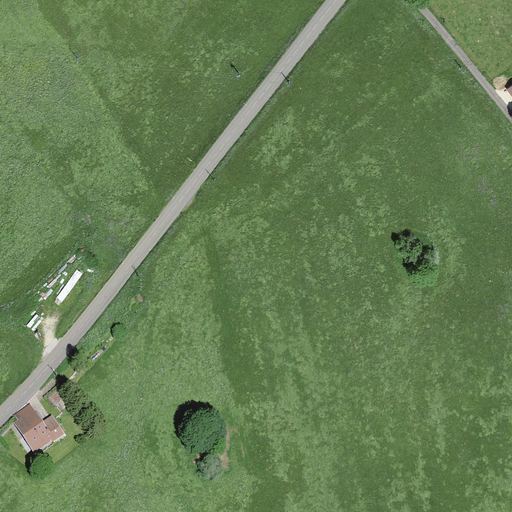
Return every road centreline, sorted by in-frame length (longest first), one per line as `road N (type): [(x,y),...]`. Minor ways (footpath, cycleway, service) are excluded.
road 1 (secondary): [(0,418),(59,355),(336,0)]
road 2 (unclassified): [(511,118),(415,0)]
